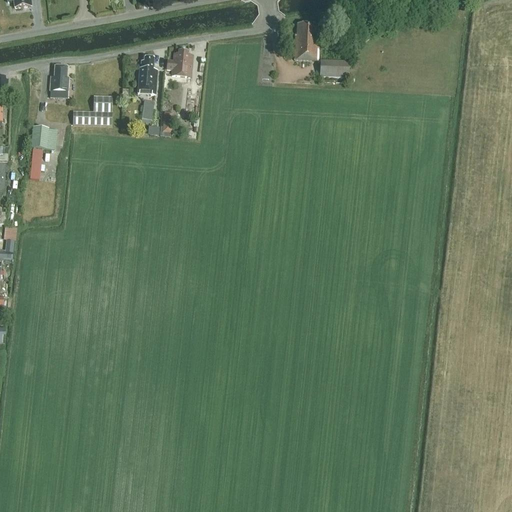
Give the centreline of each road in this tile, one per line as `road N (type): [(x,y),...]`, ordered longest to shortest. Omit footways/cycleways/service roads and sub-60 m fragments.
road 1 (unclassified): [(0,75),(264,28),(266,0)]
road 2 (unclassified): [(0,38),(215,0)]
